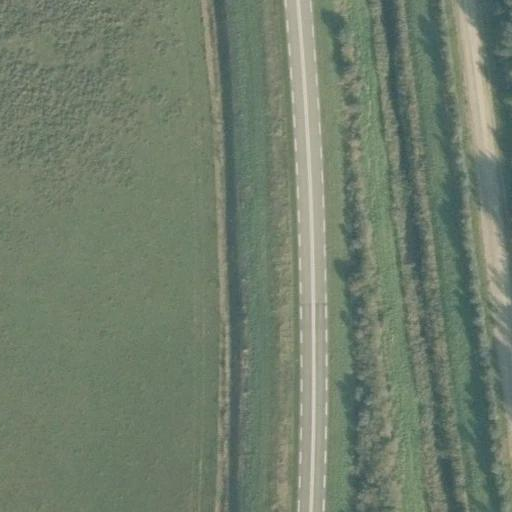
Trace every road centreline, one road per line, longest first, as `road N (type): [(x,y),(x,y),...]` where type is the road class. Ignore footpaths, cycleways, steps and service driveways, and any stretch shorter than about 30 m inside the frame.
road 1 (primary): [(306,511),(310,122),(293,0)]
road 2 (track): [(511,302),(474,0)]
